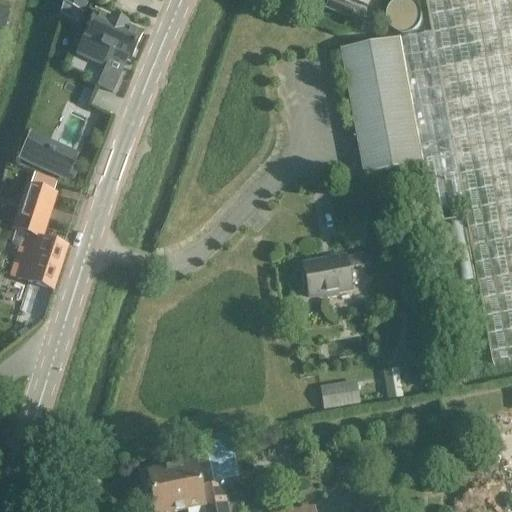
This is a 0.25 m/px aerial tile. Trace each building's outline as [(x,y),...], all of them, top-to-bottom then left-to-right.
[(61,7),(58,18),(75,26),(80,15),(82,16),(88,0),(102,0),(111,4),(112,0),(61,0),(59,6),(61,7)] [(328,0),(324,10),(349,22),(349,21),(354,11),(354,10),(332,0),(328,0)] [(358,0),(357,4),(366,9),(370,0),(358,0)] [(401,43),(424,168),(428,191),(461,185),(466,209),(463,209),(463,210),(493,367),(511,363),(511,0),(424,0),(431,37),(401,43)] [(354,11),(349,21),(349,22),(352,24),(355,25),(358,24),(361,21),(362,18),(360,12),(354,11)] [(94,14),(78,51),(109,64),(106,71),(125,79),(144,35),(94,14)] [(364,179),(424,168),(401,43),(357,51),(341,54),(364,179)] [(25,143),(17,162),(19,163),(70,185),(77,170),(72,167),(74,163),(26,141),(25,143)] [(15,281),(51,292),(53,293),(66,250),(45,243),(41,242),(56,195),(25,185),(10,232),(26,237),(24,242),(27,243),(15,281)] [(433,215),(463,210),(463,209),(466,209),(461,185),(428,191),(433,215)] [(463,220),(446,223),(457,286),(474,283),(463,220)] [(303,269),(300,269),(306,302),(323,299),(324,301),(337,299),(336,296),(351,294),(348,273),(350,270),(364,267),(363,258),(345,261),(303,269)] [(401,399),(396,370),(381,372),(386,402),(401,399)] [(355,383),(318,389),(322,412),(358,406),(355,383)] [(412,409),(388,413),(389,420),(413,416),(412,409)] [(200,489),(196,464),(145,473),(152,511),(192,511),(201,510),(200,511),(227,511),(222,485),(200,489)]
